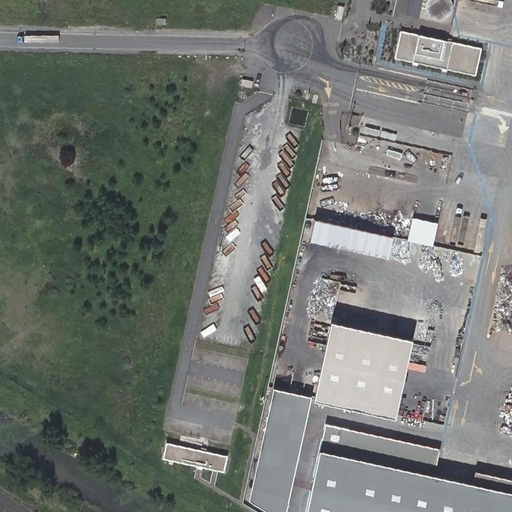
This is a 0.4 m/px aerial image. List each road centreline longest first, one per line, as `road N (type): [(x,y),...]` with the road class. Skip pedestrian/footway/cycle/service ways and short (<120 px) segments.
road 1 (unclassified): [(0,38),(321,45)]
road 2 (unknown): [(511,206),(471,445)]
road 3 (unknown): [(321,45),(411,87),(491,100),(511,119)]
